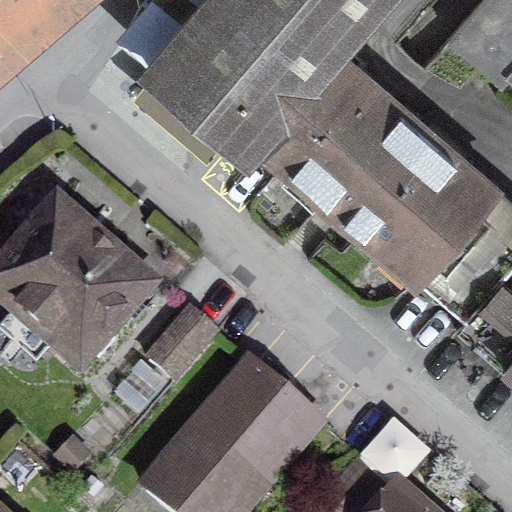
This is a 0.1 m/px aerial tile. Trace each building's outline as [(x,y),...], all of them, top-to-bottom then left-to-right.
[(0,0),(0,38),(44,0),(0,0)] [(253,136),(332,44),(369,0),(210,0),(208,2),(153,66),(230,132),(245,145),(253,136)] [(501,81),(511,70),(511,67),(511,0),(482,0),(450,39),(501,81)] [(511,199),(332,44),(253,136),(466,320),(500,280),(511,266),(511,199)] [(230,132),(153,66),(131,92),(207,158),(230,132)] [(115,327),(149,287),(58,208),(0,273),(0,296),(80,366),(86,359),(99,359),(115,340),(115,327)] [(511,290),(500,280),(466,320),(459,329),(505,369),(507,367),(511,371),(511,290)] [(190,310),(148,359),(175,381),(216,333),(190,310)] [(254,365),(146,491),(169,511),(241,511),(319,421),(254,365)] [(424,511),(399,490),(393,498),(367,476),(335,511),(424,511)]
